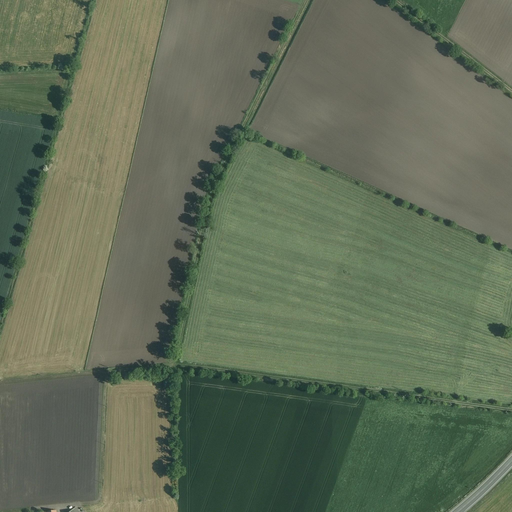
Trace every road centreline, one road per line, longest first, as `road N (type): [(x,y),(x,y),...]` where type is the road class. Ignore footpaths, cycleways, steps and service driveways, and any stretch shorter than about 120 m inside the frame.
road 1 (track): [(306,0),(211,192),(176,365)]
road 2 (track): [(511,410),(176,365)]
road 3 (track): [(0,381),(176,365)]
road 4 (track): [(105,371),(100,497),(59,507)]
road 5 (track): [(393,0),(511,92)]
